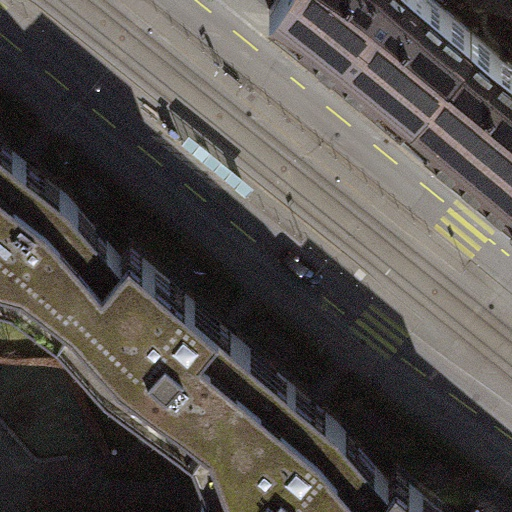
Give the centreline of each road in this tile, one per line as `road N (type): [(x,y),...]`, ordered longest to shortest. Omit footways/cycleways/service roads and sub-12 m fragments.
road 1 (tertiary): [(0,22),(511,436)]
road 2 (tertiary): [(511,266),(179,0)]
